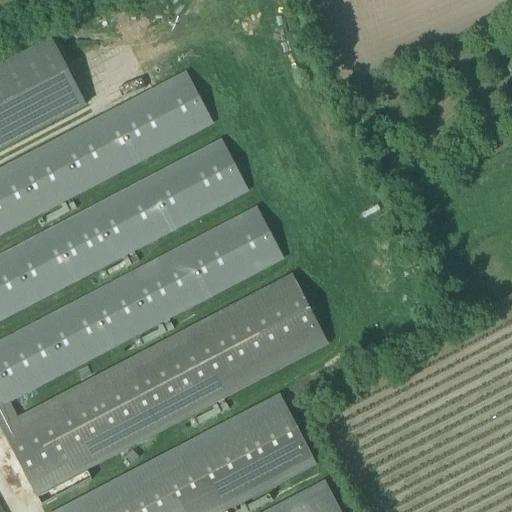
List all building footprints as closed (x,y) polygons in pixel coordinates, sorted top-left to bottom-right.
[(0,66),(0,152),(88,107),(53,39),(0,66)] [(0,235),(213,124),(187,72),(0,169),(0,235)] [(223,142),(0,257),(0,321),(249,191),(223,142)] [(258,209),(0,343),(0,407),(10,402),(284,259),(258,209)] [(19,420),(10,402),(0,407),(0,427),(36,497),(328,345),(293,277),(19,420)] [(438,295),(410,311),(419,327),(447,312),(438,295)] [(338,511),(325,485),(272,511),(222,511),(315,464),(280,396),(57,511),(338,511)]
